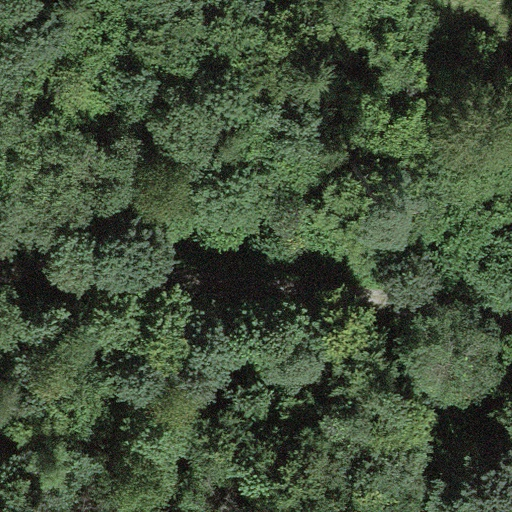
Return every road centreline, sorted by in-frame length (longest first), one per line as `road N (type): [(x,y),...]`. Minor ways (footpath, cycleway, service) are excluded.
road 1 (track): [(511,315),(0,270)]
road 2 (track): [(511,215),(421,161),(232,0)]
